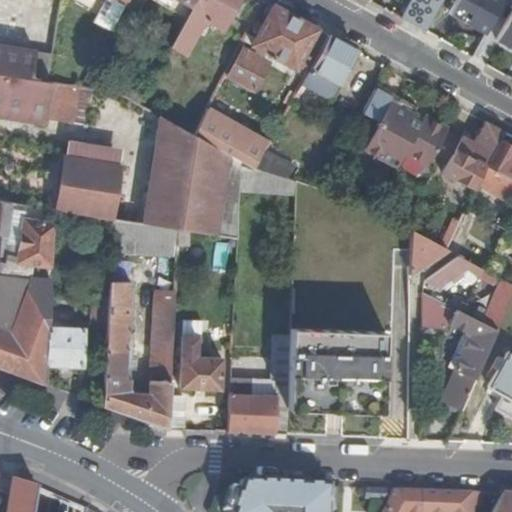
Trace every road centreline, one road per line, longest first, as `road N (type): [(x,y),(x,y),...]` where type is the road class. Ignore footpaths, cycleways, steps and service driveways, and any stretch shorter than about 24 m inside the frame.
road 1 (residential): [(511,470),(216,460),(174,467),(143,502)]
road 2 (residential): [(318,0),(511,104)]
road 3 (residential): [(0,430),(143,502)]
